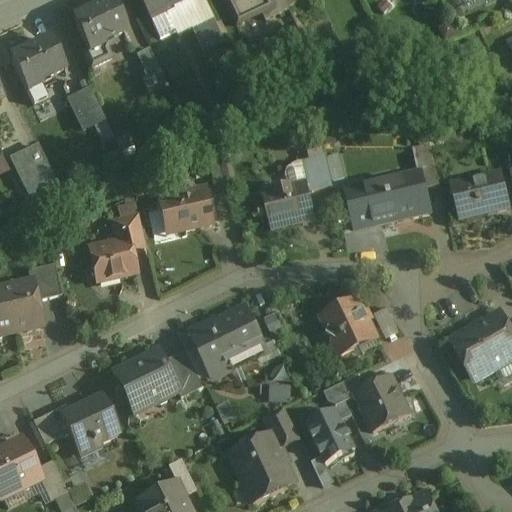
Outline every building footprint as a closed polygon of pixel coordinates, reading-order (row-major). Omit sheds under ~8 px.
[(187,0),(138,0),(151,26),(166,18),(165,16),(190,4),(187,0)] [(225,0),(240,29),(260,19),(273,12),(266,0),(225,0)] [(281,0),(266,0),(273,12),(260,19),(264,27),(289,14),(281,0)] [(112,5),(72,25),(87,56),(88,57),(103,49),(102,47),(126,35),(112,5)] [(213,22),(192,33),(202,53),(223,43),(213,22)] [(49,43),(11,63),(27,95),(43,88),(41,85),(64,73),(49,43)] [(103,49),(88,57),(87,56),(83,58),(90,73),(110,63),(103,49)] [(149,52),(136,59),(146,80),(159,73),(149,52)] [(89,93),(67,104),(77,124),(99,112),(89,93)] [(37,150),(9,164),(23,192),(52,178),(37,150)] [(430,155),(413,155),(418,179),(420,178),(424,193),(438,190),(430,155)] [(324,162),(301,168),(306,189),(307,196),(331,191),(324,162)] [(220,168),(208,170),(214,194),(225,191),(220,168)] [(418,179),(397,183),(398,187),(348,197),(355,231),(428,215),(424,193),(420,178),(418,179)] [(499,178),(451,190),(460,225),(508,213),(499,178)] [(306,189),(263,200),(270,234),(313,224),(307,196),(306,189)] [(205,194),(157,205),(162,229),(181,224),(184,236),(213,229),(205,194)] [(136,220),(115,225),(120,247),(127,245),(128,248),(142,245),(136,220)] [(120,247),(88,254),(92,268),(89,272),(90,279),(95,282),(96,287),(135,278),(128,248),(127,245),(120,247)] [(53,269),(27,275),(29,287),(31,287),(35,306),(60,300),(53,269)] [(29,287),(0,293),(0,334),(12,332),(14,337),(41,331),(35,306),(31,287),(29,287)] [(355,305),(321,322),(329,337),(327,342),(332,344),(341,362),(359,354),(357,349),(373,342),(355,305)] [(208,331),(179,345),(184,356),(198,384),(209,379),(210,380),(216,382),(231,375),(233,367),(263,353),(244,314),(217,326),(211,324),(208,331)] [(388,315),(374,322),(378,328),(391,321),(388,315)] [(498,318),(455,343),(478,384),(511,364),(511,341),(509,336),(498,318)] [(158,356),(114,378),(133,417),(153,408),(150,402),(161,396),(164,402),(176,397),(178,396),(163,366),(158,356)] [(184,356),(163,366),(178,396),(176,397),(179,403),(202,392),(198,384),(184,356)] [(324,397),(329,407),(336,410),(337,410),(345,406),(356,401),(355,400),(363,396),(356,382),(324,397)] [(355,400),(356,401),(373,437),(409,419),(391,382),(363,396),(355,400)] [(266,388),(268,405),(290,403),(288,386),(266,388)] [(98,402),(82,410),(82,412),(81,414),(79,416),(77,417),(75,417),(74,418),(71,419),(69,418),(67,417),(65,415),(64,413),(64,411),(57,414),(68,437),(78,458),(116,439),(98,402)] [(336,410),(336,414),(341,426),(352,421),(345,406),(337,410),(336,410)] [(57,414),(32,426),(43,449),(68,437),(57,414)] [(341,426),(336,414),(306,429),(322,462),(325,470),(343,462),(344,465),(355,460),(353,457),(355,456),(341,426)] [(284,415),(262,425),(270,440),(271,440),(277,454),(299,444),(284,415)] [(270,440),(229,460),(252,509),(294,489),(277,454),(271,440),(270,440)] [(20,445),(6,452),(7,455),(0,457),(0,501),(2,501),(1,498),(23,487),(24,490),(38,483),(34,474),(20,445)] [(179,465),(166,471),(174,487),(175,487),(182,502),(194,496),(179,465)] [(67,498),(51,466),(34,474),(38,483),(39,483),(38,483),(49,507),(67,498)] [(174,487),(134,507),(136,511),(187,511),(182,502),(175,487),(174,487)] [(430,511),(425,500),(399,511),(430,511)]
